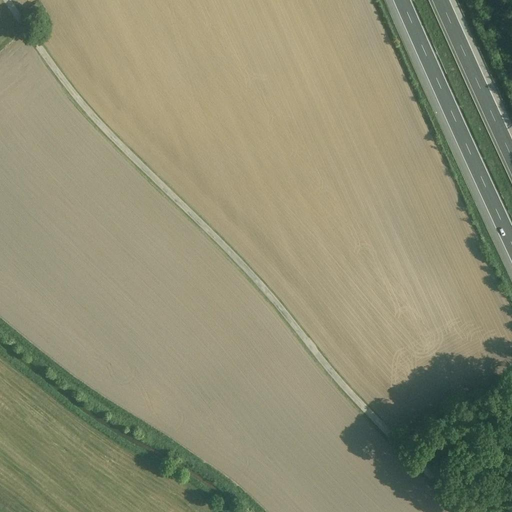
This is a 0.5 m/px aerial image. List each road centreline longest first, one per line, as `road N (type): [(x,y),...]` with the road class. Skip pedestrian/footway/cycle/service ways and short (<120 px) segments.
road 1 (residential): [(467,511),(334,377),(202,223),(104,130),(7,0)]
road 2 (motorway): [(399,0),(511,248)]
road 3 (motorway): [(511,169),(439,0)]
